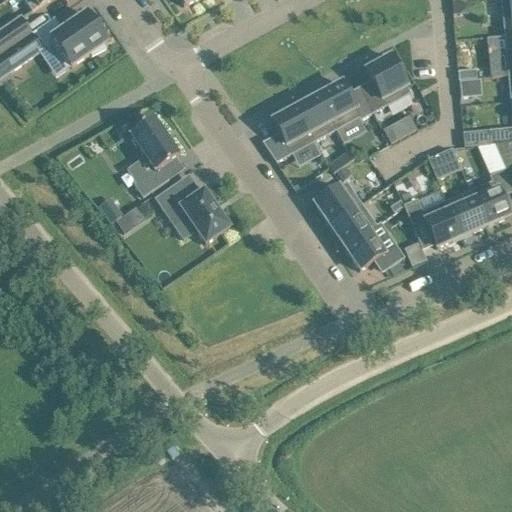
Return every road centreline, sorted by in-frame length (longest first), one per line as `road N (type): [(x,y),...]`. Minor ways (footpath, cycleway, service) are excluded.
road 1 (residential): [(179,68),(351,319),(511,258)]
road 2 (unclassified): [(227,456),(0,191)]
road 3 (unclassified): [(227,456),(317,389),(511,303)]
road 4 (residential): [(306,0),(179,68)]
